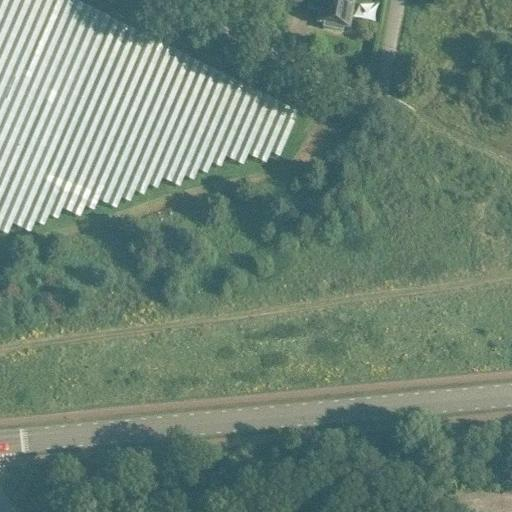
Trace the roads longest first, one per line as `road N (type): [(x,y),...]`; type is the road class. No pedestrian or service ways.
road 1 (tertiary): [(0,446),(511,396)]
road 2 (unclassified): [(356,94),(167,0)]
